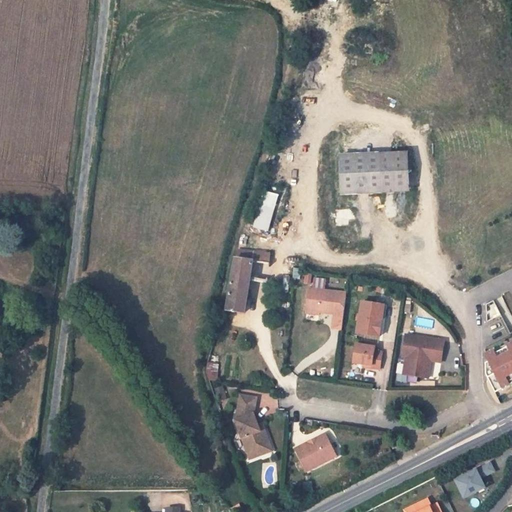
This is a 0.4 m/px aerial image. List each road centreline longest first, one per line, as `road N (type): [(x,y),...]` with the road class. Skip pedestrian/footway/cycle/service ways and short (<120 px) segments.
road 1 (unclassified): [(40,511),(104,0)]
road 2 (secondary): [(511,420),(328,511)]
road 3 (residential): [(475,404),(429,432),(297,409)]
